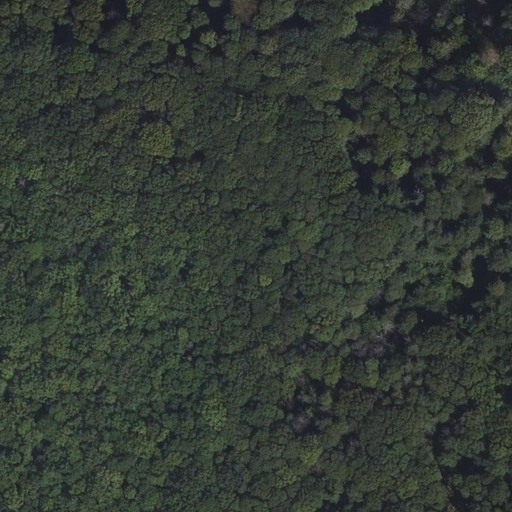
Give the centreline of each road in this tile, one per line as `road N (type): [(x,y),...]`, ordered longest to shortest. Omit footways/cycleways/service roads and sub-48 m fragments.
road 1 (track): [(0,43),(285,104),(311,121),(503,438)]
road 2 (track): [(511,438),(380,511)]
